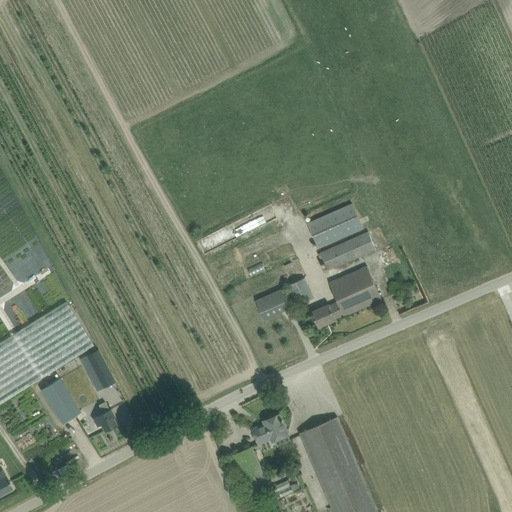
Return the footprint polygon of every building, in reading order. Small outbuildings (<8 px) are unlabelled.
[(307,223),(319,248),(363,228),(352,203),(307,223)] [(320,252),(328,270),(376,249),(368,231),(320,252)] [(382,300),(367,266),(330,283),(338,302),(330,305),(329,304),(312,312),(319,327),(336,320),(336,319),(344,315),(344,316),(382,300)] [(305,278),(289,285),(294,296),(298,305),(314,298),(310,289),(305,278)] [(259,299),(256,300),(261,310),(265,319),(280,313),(271,293),(263,297),(259,299)] [(0,404),(93,345),(65,302),(0,342),(0,404)] [(98,350),(80,359),(87,371),(94,368),(100,380),(110,374),(98,350)] [(41,389),(57,415),(62,423),(81,412),(76,403),(60,378),(50,384),(41,389)] [(97,426),(101,424),(105,431),(117,425),(113,418),(115,417),(111,409),(109,410),(105,401),(99,405),(103,413),(97,416),(93,418),(97,426)] [(273,441),(275,440),(278,446),(291,441),(288,434),(283,421),(284,421),(283,419),(282,419),(280,415),(264,421),(266,425),(260,427),(260,426),(253,429),(260,444),(272,439),(273,441)] [(300,433),(304,442),(333,511),(376,511),(378,511),(341,426),(337,417),(300,433)] [(0,461),(10,455),(0,439),(0,461)] [(269,486),(256,456),(252,446),(233,454),(237,464),(250,495),(269,486)] [(0,495),(13,489),(6,475),(0,478),(0,495)] [(295,491),(290,479),(272,487),(277,499),(295,491)]
